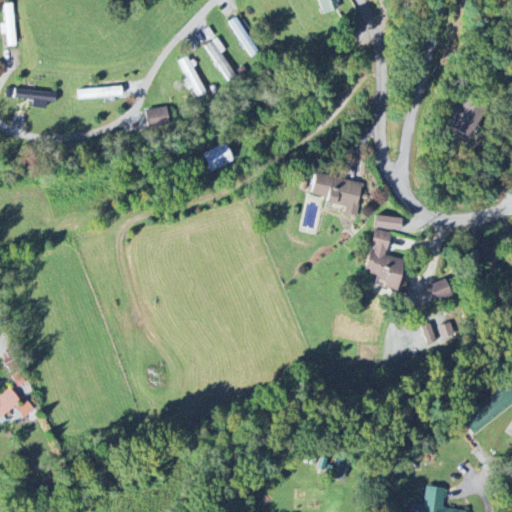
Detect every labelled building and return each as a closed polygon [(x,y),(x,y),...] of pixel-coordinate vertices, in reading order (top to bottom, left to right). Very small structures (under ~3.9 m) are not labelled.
[(316,0),(322,15),(340,9),(336,0),(316,0)] [(11,4),(2,5),(4,24),(0,24),(0,32),(0,35),(5,35),(7,47),(16,46),(11,4)] [(204,46),(227,81),(235,76),(220,53),(224,50),(216,38),(204,46)] [(197,98),(205,94),(187,57),(177,62),(186,79),(182,81),(187,91),(192,88),(197,98)] [(77,90),(77,99),(121,98),(121,89),(77,90)] [(32,100),(32,109),(46,109),(46,103),(55,103),(55,92),(9,90),(8,99),(32,100)] [(442,133),(460,147),(486,114),(469,100),(442,133)] [(144,112),(147,129),(169,125),(165,108),(144,112)] [(202,153),(209,172),(233,163),(225,144),(202,153)] [(361,183),(313,174),(310,196),(326,199),(325,203),(345,207),(343,215),(355,217),(361,183)] [(374,228),(399,232),(401,220),(376,216),(374,228)] [(396,291),(402,260),(385,256),(390,233),(373,230),(365,272),(376,275),(374,287),(396,291)] [(451,296),(444,280),(428,286),(434,303),(451,296)] [(437,327),(441,340),(454,336),(450,323),(437,327)] [(431,331),(430,325),(421,326),(425,344),(440,342),(438,330),(431,331)] [(0,421),(29,390),(16,378),(0,394),(0,421)] [(32,410),(24,400),(14,409),(23,419),(32,410)] [(466,511),(442,508),(445,489),(425,486),(423,505),(409,503),(408,511),(466,511)]
